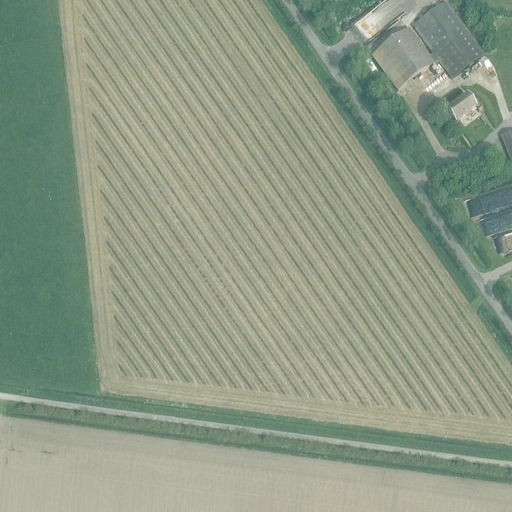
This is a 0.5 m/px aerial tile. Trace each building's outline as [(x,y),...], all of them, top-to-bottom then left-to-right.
[(439,63),(452,81),(485,57),(445,3),(413,27),(433,54),(430,57),(409,29),(372,57),(398,93),(439,63)] [(477,101),(473,104),(467,97),(448,111),(457,123),(475,109),(478,112),(483,108),(477,101)] [(511,131),(501,136),(511,165),(511,131)] [(466,147),(455,155),(461,164),(473,156),(466,147)] [(501,246),(511,242),(511,226),(496,232),(501,246)]
